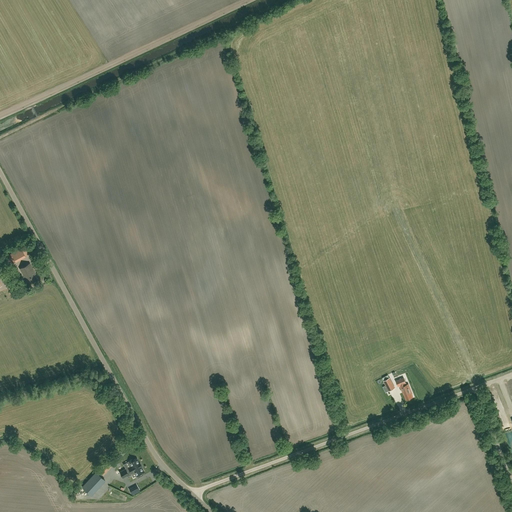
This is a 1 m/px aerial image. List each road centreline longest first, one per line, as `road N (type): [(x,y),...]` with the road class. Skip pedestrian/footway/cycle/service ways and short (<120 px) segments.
road 1 (unclassified): [(193,494),(152,451),(0,172)]
road 2 (track): [(0,138),(289,0)]
road 3 (unclassified): [(193,494),(477,387)]
road 4 (track): [(244,0),(0,115)]
